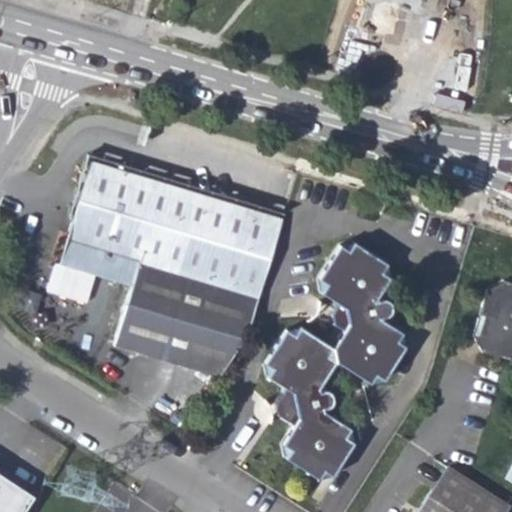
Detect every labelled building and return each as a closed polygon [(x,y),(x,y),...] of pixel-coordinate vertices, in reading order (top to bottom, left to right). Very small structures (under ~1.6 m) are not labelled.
[(58,262),(132,283),(114,341),(220,373),(249,328),(282,217),(89,159),(58,262)] [(265,359),(273,365),(267,374),(294,391),(299,415),(282,442),(291,447),(286,456),(318,478),(324,470),(332,475),(354,441),(345,436),(351,427),(325,411),(324,407),(331,404),(334,399),(334,395),(331,390),(327,388),(320,388),(319,385),(337,360),(370,381),(377,373),(385,377),(405,345),(398,339),(403,331),(381,316),(385,314),(390,311),(392,307),(392,302),(389,298),(385,295),(376,297),(391,275),(382,270),(387,261),(354,240),(348,248),(340,242),(318,276),(327,281),(321,291),(339,302),(346,307),(349,321),(344,329),(333,345),(300,323),(295,332),(286,326),(265,359)] [(340,242),(348,248),(354,240),(340,242)] [(382,270),(391,275),(387,261),(382,270)] [(318,276),(321,291),(327,281),(318,276)] [(472,332),(482,350),(511,359),(511,281),(502,279),(485,288),(472,332)] [(339,302),(331,314),(333,323),(344,329),(349,321),(346,307),(339,302)] [(286,326),(295,332),(300,323),(286,326)] [(345,436),(354,441),(351,427),(345,436)] [(282,442),(286,456),(291,447),(282,442)] [(507,511),(510,508),(446,467),(417,511),(507,511)] [(0,511),(22,511),(34,495),(0,473),(0,511)]
